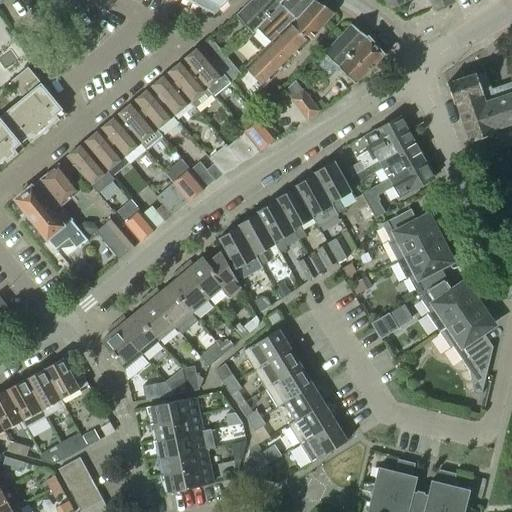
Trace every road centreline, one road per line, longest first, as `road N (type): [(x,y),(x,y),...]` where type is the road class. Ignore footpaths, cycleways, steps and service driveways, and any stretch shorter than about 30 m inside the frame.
road 1 (residential): [(61,324),(241,186),(417,68)]
road 2 (residential): [(308,285),(384,412),(488,435),(511,346)]
road 3 (residential): [(0,190),(180,36),(199,36),(240,0)]
road 4 (tertiary): [(511,282),(465,205),(417,68)]
road 5 (residential): [(136,511),(122,411),(104,367),(61,324)]
